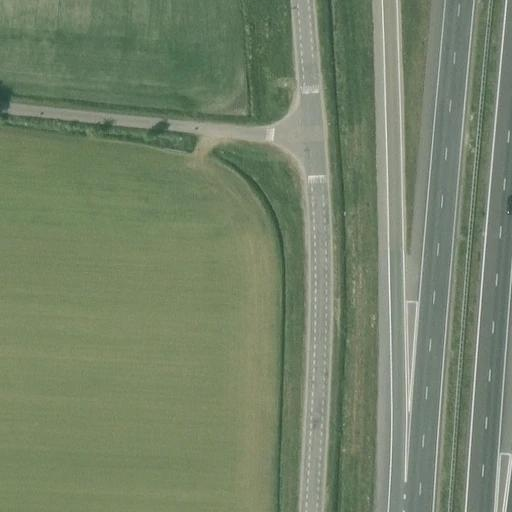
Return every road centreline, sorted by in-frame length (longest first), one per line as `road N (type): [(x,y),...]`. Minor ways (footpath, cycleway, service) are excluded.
road 1 (motorway): [(387,0),(397,350),(419,484)]
road 2 (motorway): [(459,0),(419,484)]
road 3 (motorway): [(479,511),(511,91)]
road 4 (unclassified): [(311,511),(319,251),(310,138)]
road 5 (unclassified): [(310,138),(0,106)]
road 6 (unclassified): [(310,138),(301,0)]
